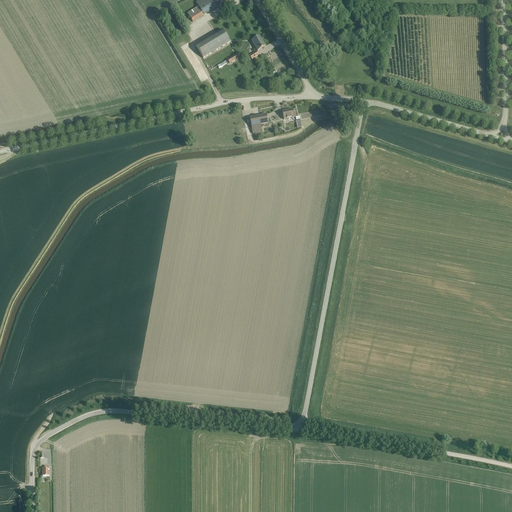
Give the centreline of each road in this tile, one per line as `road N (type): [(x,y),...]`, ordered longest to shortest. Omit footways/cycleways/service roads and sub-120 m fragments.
road 1 (unclassified): [(32,511),(34,452),(76,421),(141,413),(301,428)]
road 2 (unclassified): [(301,428),(362,105)]
road 3 (unclassified): [(0,152),(241,99),(310,97)]
road 4 (unclassified): [(511,468),(301,428)]
road 5 (unclassified): [(362,105),(511,142)]
